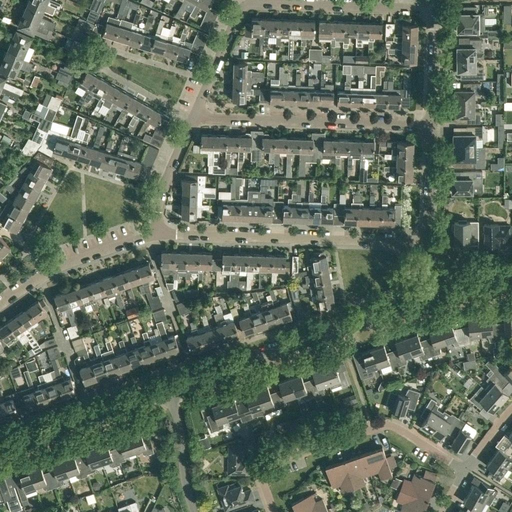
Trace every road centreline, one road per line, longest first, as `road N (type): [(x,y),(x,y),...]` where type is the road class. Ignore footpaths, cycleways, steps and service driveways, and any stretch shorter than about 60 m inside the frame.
road 1 (residential): [(0,450),(452,289)]
road 2 (residential): [(159,235),(428,239)]
road 3 (residential): [(467,467),(380,426),(268,463),(262,477),(272,511)]
road 4 (residential): [(433,123),(194,116)]
road 5 (residential): [(245,6),(435,5)]
road 6 (residential): [(0,306),(55,269),(159,235)]
road 7 (residential): [(159,235),(161,195),(194,116)]
road 8 (unknown): [(167,392),(194,511)]
road 9 (residential): [(194,116),(245,6)]
